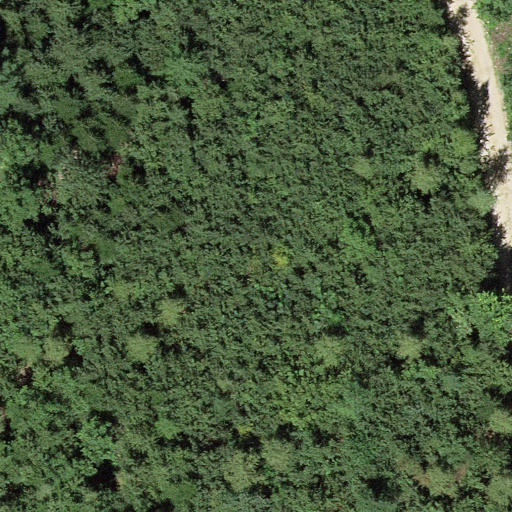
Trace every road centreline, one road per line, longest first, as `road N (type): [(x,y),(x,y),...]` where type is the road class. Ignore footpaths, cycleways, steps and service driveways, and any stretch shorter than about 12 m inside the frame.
road 1 (track): [(454,0),(481,75),(511,271)]
road 2 (track): [(0,357),(109,511)]
